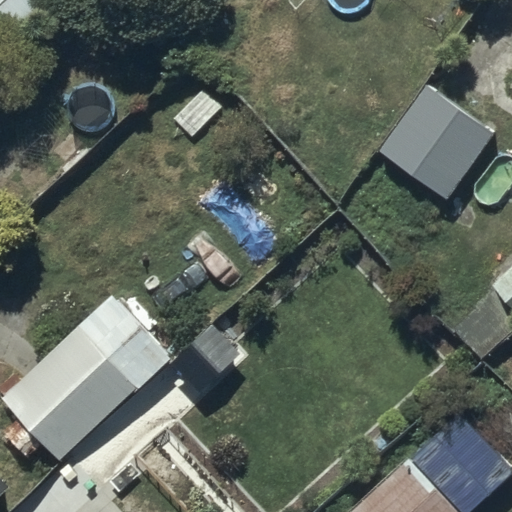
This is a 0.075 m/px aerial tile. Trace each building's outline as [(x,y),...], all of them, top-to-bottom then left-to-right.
[(0,0),(0,44),(48,0),(0,0)] [(427,75),(379,140),(446,189),(494,124),(427,75)] [(511,254),(491,275),(511,297),(511,254)] [(171,349),(111,284),(13,376),(27,390),(14,402),(19,408),(3,423),(27,450),(43,435),(59,453),(171,349)] [(466,511),(467,511),(406,443),(332,510),(333,511),(466,511)] [(0,483),(10,474),(0,463),(0,483)]
